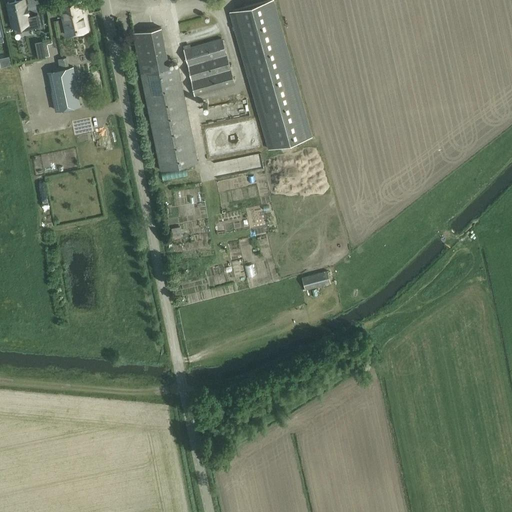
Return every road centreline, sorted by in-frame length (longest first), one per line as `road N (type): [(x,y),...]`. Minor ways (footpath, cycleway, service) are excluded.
road 1 (unclassified): [(210,511),(102,0)]
road 2 (track): [(0,379),(183,388)]
